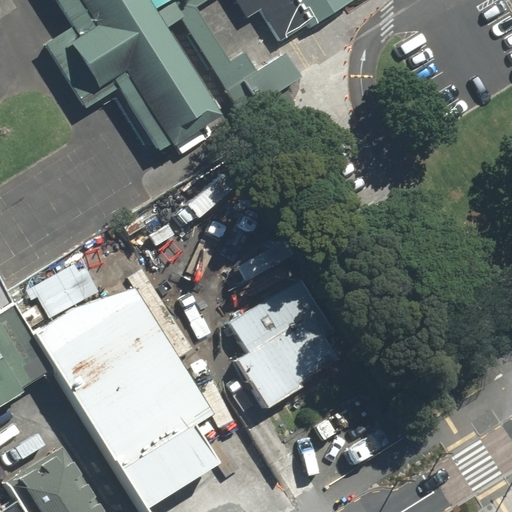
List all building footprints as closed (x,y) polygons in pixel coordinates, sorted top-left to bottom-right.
[(51,0),(68,26),(37,46),(77,108),(108,88),(153,159),(217,119),(142,0),(51,0)] [(252,9),(274,43),(339,0),(222,0),(235,20),(252,9)] [(278,55),(236,82),(251,107),(293,80),(278,55)] [(228,362),(254,405),(358,344),(311,265),(216,321),(237,356),(228,362)] [(64,309),(25,333),(110,473),(184,428),(204,416),(126,291),(64,309)] [(0,402),(47,374),(7,309),(0,313),(0,402)] [(184,428),(110,473),(134,511),(208,467),(184,428)] [(89,511),(53,452),(3,482),(21,511),(89,511)] [(0,501),(0,511),(12,511),(4,499),(0,501)]
